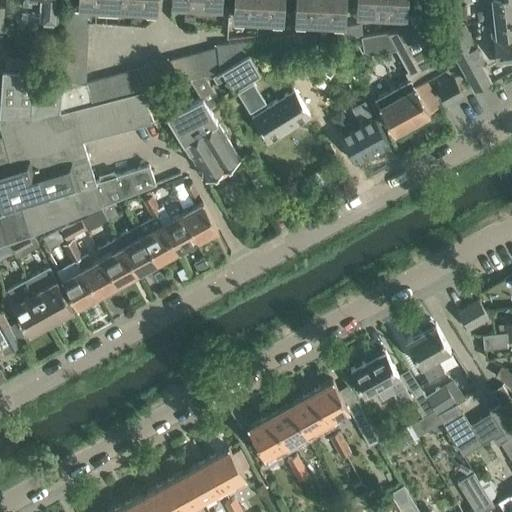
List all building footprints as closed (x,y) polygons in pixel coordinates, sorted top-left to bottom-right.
[(23,0),(24,3),(42,3),(41,17),(55,18),(55,0),(23,0)] [(282,16),(282,0),(232,0),(232,14),(282,16)] [(344,19),(344,0),(294,0),(294,16),(344,19)] [(404,27),(421,18),(421,8),(406,7),(406,0),(356,0),(356,13),(405,15),(404,27)] [(511,0),(445,0),(445,20),(511,12),(511,0)] [(66,9),(64,32),(65,32),(88,33),(89,22),(87,21),(87,10),(66,9)] [(511,62),(511,12),(445,20),(445,32),(444,32),(474,85),(489,77),(511,62)] [(363,34),(361,34),(363,48),(364,54),(396,48),(408,70),(406,71),(409,77),(374,97),(383,113),(393,130),(408,122),(440,104),(425,77),(447,65),(421,18),(404,27),(387,31),(363,34)] [(363,34),(361,21),(338,25),(340,38),(363,34)] [(64,32),(64,44),(88,45),(88,33),(65,32),(64,32)] [(299,33),(216,43),(216,45),(222,66),(248,52),(270,50),(300,46),(299,33)] [(64,44),(63,55),(87,57),(88,45),(64,44)] [(210,71),(214,70),(222,66),(216,45),(204,49),(210,71)] [(204,49),(192,52),(198,74),(203,73),(210,71),(204,49)] [(192,52),(180,55),(186,77),(190,76),(198,74),(192,52)] [(214,70),(210,71),(216,81),(225,76),(231,86),(225,90),(227,92),(235,87),(236,88),(236,89),(251,113),(257,123),(268,140),(310,113),(300,97),(294,88),(281,96),(268,104),(255,84),(254,85),(250,77),(260,71),(250,54),(248,52),(222,66),(214,70)] [(63,55),(62,67),(86,69),(87,57),(63,55)] [(180,55),(168,58),(174,81),(186,77),(180,55)] [(168,58),(156,61),(162,84),(174,81),(168,58)] [(156,61),(144,65),(150,87),(162,84),(156,61)] [(144,65),(132,68),(138,91),(143,89),(150,87),(144,65)] [(62,72),(58,112),(102,100),(96,78),(86,80),(86,69),(62,67),(62,72)] [(132,68),(120,71),(126,94),(138,91),(132,68)] [(2,70),(0,101),(0,126),(1,128),(33,119),(44,161),(37,169),(36,169),(54,225),(101,205),(101,206),(122,197),(122,196),(155,183),(149,164),(95,180),(82,138),(151,120),(143,89),(138,91),(126,94),(114,97),(102,100),(58,112),(62,72),(2,70)] [(120,71),(108,74),(114,97),(126,94),(120,71)] [(239,157),(229,140),(209,107),(219,100),(219,99),(213,88),(203,73),(198,74),(190,76),(200,94),(167,114),(206,178),(239,157)] [(108,74),(96,78),(102,100),(114,97),(108,74)] [(445,101),(462,92),(454,79),(438,88),(445,101)] [(358,157),(388,140),(366,100),(353,108),(362,124),(344,133),(358,157)] [(36,169),(37,169),(44,161),(33,119),(1,128),(3,135),(0,136),(0,243),(8,241),(32,234),(54,225),(36,169)] [(198,191),(192,181),(184,185),(190,195),(198,191)] [(158,202),(153,193),(143,197),(142,198),(147,207),(158,202)] [(182,211),(197,238),(218,227),(203,200),(182,211)] [(111,201),(101,206),(108,219),(118,214),(111,201)] [(197,238),(182,211),(171,217),(162,203),(160,205),(158,202),(147,207),(151,214),(152,216),(157,213),(177,249),(197,238)] [(157,213),(152,216),(151,214),(136,223),(157,260),(177,249),(157,213)] [(67,237),(86,226),(80,217),(60,226),(67,237)] [(136,223),(122,231),(121,231),(122,233),(117,236),(137,271),(157,260),(136,223)] [(32,234),(9,241),(13,251),(17,249),(35,240),(35,239),(32,234)] [(117,236),(97,247),(102,255),(117,282),(137,271),(117,236)] [(62,242),(72,261),(77,258),(97,293),(106,288),(109,291),(116,287),(115,283),(117,282),(102,255),(92,261),(87,251),(82,254),(73,237),(62,242)] [(72,261),(57,269),(76,305),(97,293),(77,258),(72,261)] [(27,276),(51,319),(72,307),(56,278),(49,265),(27,276)] [(51,319),(27,276),(5,288),(12,303),(13,303),(15,306),(13,307),(18,316),(20,315),(29,331),(51,319)] [(478,298),(468,304),(478,322),(489,316),(478,298)] [(457,309),(467,327),(467,328),(478,322),(468,304),(457,309)] [(0,329),(9,325),(4,317),(0,319),(0,329)] [(406,338),(415,355),(429,380),(445,371),(438,359),(452,351),(435,321),(434,322),(430,317),(420,323),(421,329),(406,338)] [(15,321),(9,325),(16,338),(22,335),(15,321)] [(0,347),(1,346),(15,339),(16,338),(9,325),(0,329),(0,347)] [(511,330),(505,331),(483,333),(484,347),(508,344),(507,340),(511,339),(511,330)] [(382,398),(393,392),(400,404),(412,397),(411,396),(398,373),(385,349),(383,350),(379,345),(372,349),(374,355),(362,362),(358,357),(352,361),(353,367),(350,368),(364,392),(375,386),(382,398)] [(496,374),(511,383),(511,370),(502,365),(496,374)] [(349,408),(332,378),(311,390),(329,423),(340,417),(338,414),(349,408)] [(456,401),(445,382),(426,395),(435,408),(437,412),(456,401)] [(511,398),(502,383),(492,389),(500,401),(502,404),(511,403),(511,398)] [(422,389),(411,396),(412,397),(422,415),(435,408),(426,395),(422,389)] [(290,402),(306,431),(317,425),(319,429),(329,423),(311,390),(290,402)] [(511,421),(501,404),(500,401),(489,408),(490,410),(470,423),(456,401),(437,412),(442,420),(463,454),(492,436),(497,443),(500,441),(511,460),(511,421)] [(295,437),(306,431),(290,402),(269,413),(287,446),(297,441),(295,437)] [(287,446),(269,413),(247,425),(263,455),(275,448),(277,452),(287,446)] [(418,418),(410,422),(417,434),(425,429),(418,418)] [(344,440),(338,430),(330,434),(336,444),(344,440)] [(336,444),(342,455),(350,450),(344,440),(336,444)] [(228,445),(207,457),(225,490),(235,484),(233,481),(244,474),(241,469),(249,465),(239,447),(232,451),(228,445)] [(293,467),(301,462),(295,453),(288,457),(293,467)] [(212,492),(214,495),(225,490),(207,457),(186,468),(202,498),(212,492)] [(300,478),(308,474),(301,462),(293,467),(300,478)] [(184,511),(193,507),(191,504),(202,498),(186,468),(164,480),(182,511),(184,511)] [(473,470),(457,480),(473,506),(463,511),(492,511),(488,505),(490,504),(493,502),(492,501),(482,485),(473,470)] [(182,511),(164,480),(143,492),(154,511),(182,511)] [(420,511),(408,492),(402,483),(390,491),(402,511),(420,511)] [(503,511),(511,511),(511,490),(497,500),(504,511),(503,511)] [(154,511),(143,492),(122,503),(126,511),(154,511)] [(239,507),(233,496),(226,500),(231,511),(239,507)] [(126,511),(122,503),(106,511),(126,511)]
